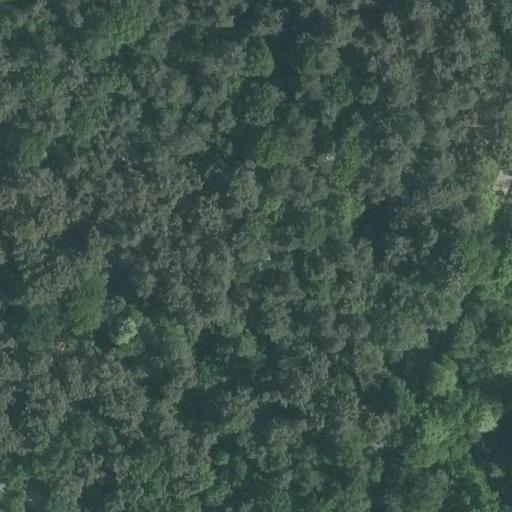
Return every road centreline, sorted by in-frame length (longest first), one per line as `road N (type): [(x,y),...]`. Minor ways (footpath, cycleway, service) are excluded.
road 1 (unknown): [(168,0),(116,244),(194,289),(338,266),(511,327)]
road 2 (unclassified): [(358,511),(511,192)]
